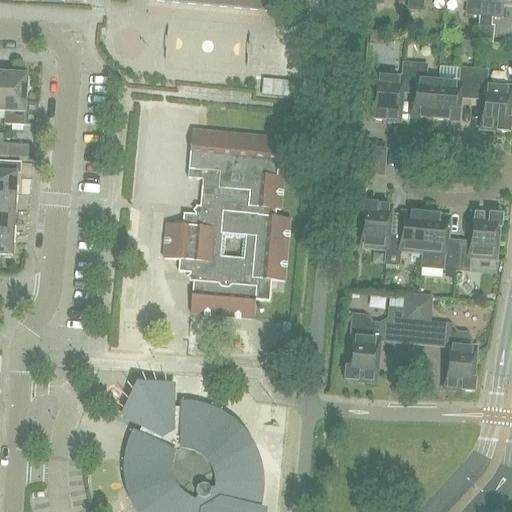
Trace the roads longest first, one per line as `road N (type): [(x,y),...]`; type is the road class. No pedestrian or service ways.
road 1 (residential): [(0,31),(51,33),(62,41),(50,282)]
road 2 (residential): [(500,170),(482,144),(413,139),(398,155),(396,180),(412,198),(469,200),(494,190)]
road 3 (residential): [(50,282),(20,359),(11,511)]
road 4 (residential): [(504,418),(365,412)]
